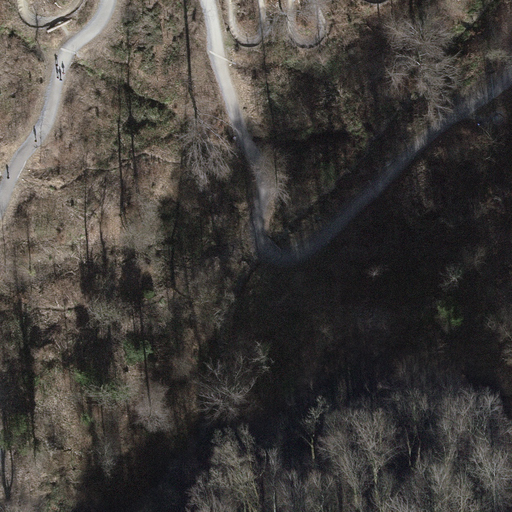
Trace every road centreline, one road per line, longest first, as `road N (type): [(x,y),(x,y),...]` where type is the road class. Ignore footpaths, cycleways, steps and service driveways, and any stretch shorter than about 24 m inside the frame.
road 1 (track): [(511,77),(437,126),(325,235),(282,261),(259,240),(265,189),(209,0)]
road 2 (track): [(110,0),(97,26),(62,58),(48,116),(16,163),(0,206)]
